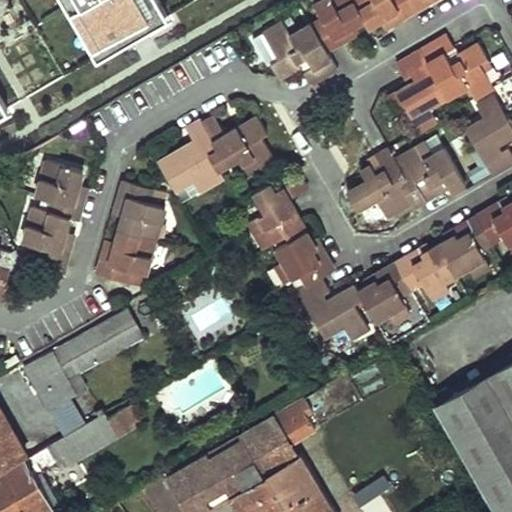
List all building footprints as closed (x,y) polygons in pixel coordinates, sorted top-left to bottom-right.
[(74,0),(94,33),(103,28),(115,47),(168,16),(158,0),(74,0)] [(275,49),(268,53),(282,76),(301,64),(301,61),(309,56),(316,68),(307,73),(314,85),(340,70),(330,51),(354,37),(350,30),(366,19),(371,27),(384,19),(390,28),(435,0),(325,0),(317,5),(326,19),(314,26),(313,24),(293,36),(285,23),(266,34),(275,49)] [(103,28),(94,33),(106,52),(115,47),(103,28)] [(407,107),(419,127),(437,117),(431,107),(469,85),(474,95),(495,84),(489,73),(496,68),(480,42),(459,56),(461,59),(454,63),(448,52),(457,46),(450,34),(423,50),(423,47),(398,62),(405,76),(413,72),(417,79),(390,95),(398,111),(407,107)] [(467,129),(494,175),(511,164),(511,150),(510,148),(504,151),(501,145),(511,138),(511,118),(510,119),(496,95),(479,105),(486,118),(467,129)] [(195,141),(160,161),(176,190),(193,180),(200,192),(227,176),(222,168),(241,156),(252,173),(278,159),(266,137),(270,135),(259,118),(228,135),(217,117),(205,123),(203,120),(188,128),(195,141)] [(378,197),(390,216),(420,199),(422,202),(452,186),(455,190),(468,182),(446,145),(433,152),(426,140),(397,156),(392,149),(379,156),(386,168),(377,173),(372,165),(362,170),(367,180),(349,190),(360,207),(378,197)] [(83,173),(45,161),(36,196),(53,201),(51,214),(33,209),(24,242),(41,247),(37,260),(66,268),(73,242),(65,240),(70,220),(78,222),(86,194),(78,192),(83,173)] [(308,285),(298,290),(325,337),(343,327),(351,339),(369,329),(354,303),(363,298),(376,318),(387,312),(393,320),(409,311),(400,294),(423,281),(433,298),(450,288),(444,279),(468,265),(474,274),(490,264),(482,248),(506,234),(511,244),(511,200),(504,205),(501,201),(454,227),(457,232),(423,252),(420,248),(374,275),(376,280),(360,290),(355,284),(327,299),(325,295),(331,291),(323,277),(336,269),(322,245),(317,247),(291,200),(309,189),(303,176),(276,192),(272,183),(257,192),(269,212),(250,223),(265,249),(289,236),(294,243),(279,252),(285,264),(278,269),(286,284),(302,274),(308,285)] [(109,239),(99,274),(127,282),(131,269),(145,273),(165,207),(150,202),(154,188),(126,180),(117,212),(125,215),(117,241),(109,239)] [(182,201),(200,192),(193,180),(176,190),(182,201)] [(0,298),(6,301),(14,270),(1,267),(5,249),(0,248),(0,298)] [(127,310),(23,367),(47,411),(86,390),(77,373),(142,338),(127,310)] [(511,357),(489,371),(511,410),(511,357)] [(511,511),(511,410),(489,371),(440,400),(503,511),(511,511)] [(304,396),(274,413),(239,432),(287,511),(332,511),(291,443),(317,428),(309,415),(314,413),(304,396)] [(129,401),(114,410),(123,427),(139,418),(129,401)] [(52,461),(55,466),(116,431),(103,410),(25,454),(0,468),(0,511),(33,511),(47,504),(47,502),(51,500),(34,472),(52,461)] [(0,411),(0,468),(25,454),(0,411)] [(287,511),(239,432),(166,474),(189,511),(200,511),(230,494),(241,511),(287,511)]
